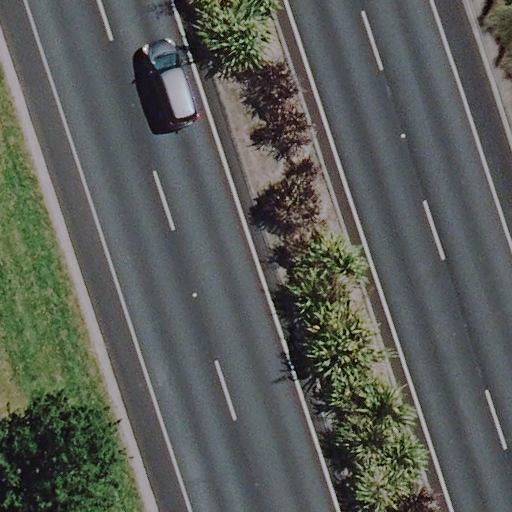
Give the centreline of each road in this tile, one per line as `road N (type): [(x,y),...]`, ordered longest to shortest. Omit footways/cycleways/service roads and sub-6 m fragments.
road 1 (primary): [(270,511),(103,0)]
road 2 (primary): [(384,0),(511,392)]
